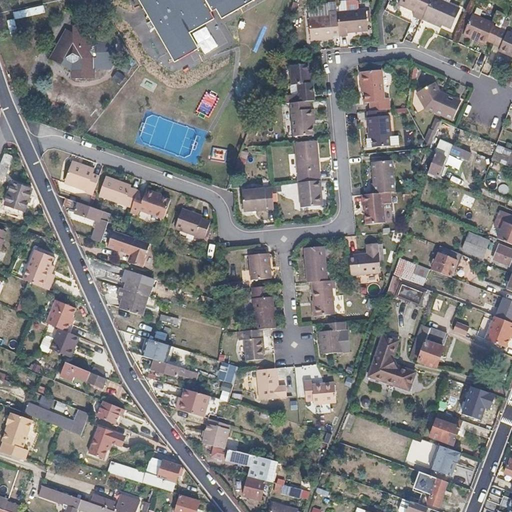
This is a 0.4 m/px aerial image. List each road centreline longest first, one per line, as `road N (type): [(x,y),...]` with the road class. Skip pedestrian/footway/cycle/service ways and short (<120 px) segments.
road 1 (residential): [(27,150),(56,141),(211,196),(240,240),(284,236),(339,227),(347,216),(336,66),(404,54),(511,97)]
road 2 (residential): [(233,511),(125,372),(27,150)]
